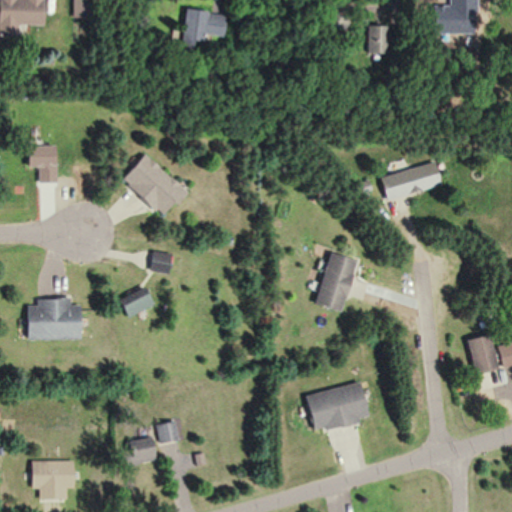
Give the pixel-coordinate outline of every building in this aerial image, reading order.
[(42,25),(42,0),(0,0),(0,36),(15,36),(15,25),(42,25)] [(319,24),(337,37),(348,22),(330,8),(319,24)] [(222,36),(222,11),(181,11),(180,36),(222,36)] [(22,167),(35,167),(35,182),(53,182),(53,144),(22,144),(22,167)] [(183,192),(141,153),(117,178),(159,217),(183,192)] [(383,199),(440,187),(435,163),(378,175),(383,199)] [(313,306),(340,312),(352,259),(326,252),(313,306)] [(150,271),(165,271),(165,253),(150,253),(150,271)] [(116,299),(125,317),(152,304),(143,286),(116,299)] [(33,298),(33,305),(22,305),(23,340),(77,338),(76,303),(68,303),(68,297),(33,298)] [(494,368),(485,333),(462,340),(471,374),(494,368)] [(511,365),(511,340),(493,345),(499,368),(511,365)] [(301,395),(309,430),(364,419),(357,383),(301,395)] [(176,438),(172,421),(153,425),(157,442),(176,438)] [(117,444),(124,467),(154,457),(147,435),(117,444)] [(71,460),(28,460),(28,489),(38,489),(38,500),(65,501),(66,488),(71,488),(71,460)]
